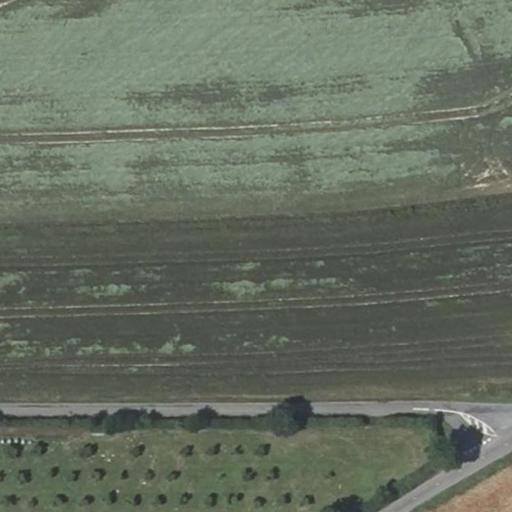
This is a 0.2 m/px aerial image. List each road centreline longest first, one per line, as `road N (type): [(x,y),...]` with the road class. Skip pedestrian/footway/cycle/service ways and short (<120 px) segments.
road 1 (unclassified): [(511,435),(435,406),(0,408)]
road 2 (tertiary): [(511,437),(390,511)]
